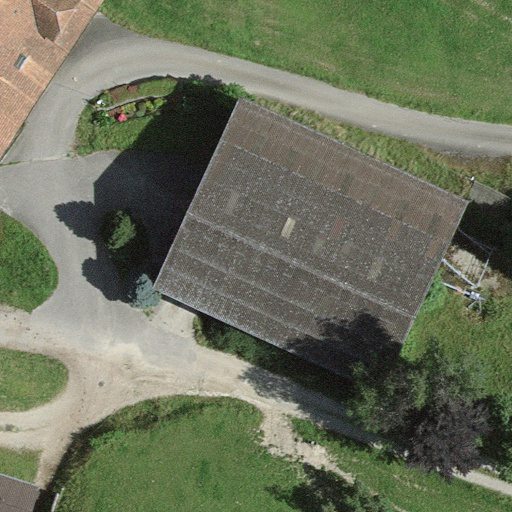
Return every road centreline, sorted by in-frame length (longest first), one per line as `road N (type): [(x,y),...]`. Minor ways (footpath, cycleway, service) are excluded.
road 1 (track): [(112,353),(58,171),(68,110),(119,69),(193,67),(420,134),(511,146)]
road 2 (track): [(511,499),(112,353)]
